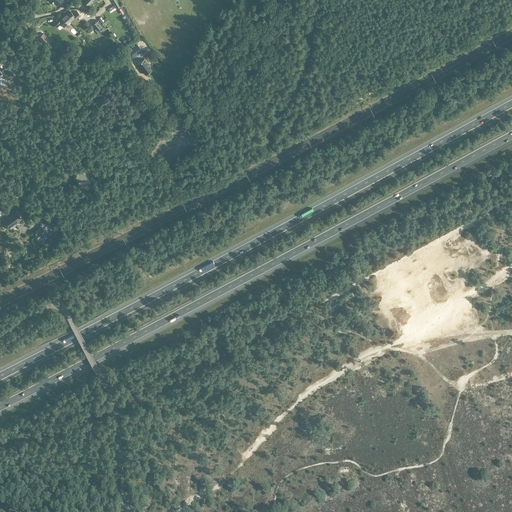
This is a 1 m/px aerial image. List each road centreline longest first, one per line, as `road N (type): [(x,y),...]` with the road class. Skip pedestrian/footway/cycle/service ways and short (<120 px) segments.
road 1 (motorway): [(511,102),(0,375)]
road 2 (motorway): [(0,408),(511,136)]
road 3 (unclassified): [(0,335),(40,307),(68,315),(114,407),(125,511)]
road 4 (track): [(383,349),(497,277)]
road 5 (track): [(383,349),(307,392),(274,423)]
road 6 (track): [(274,423),(222,482),(177,511)]
road 7 (track): [(397,470),(373,476),(352,461),(323,463),(281,481)]
